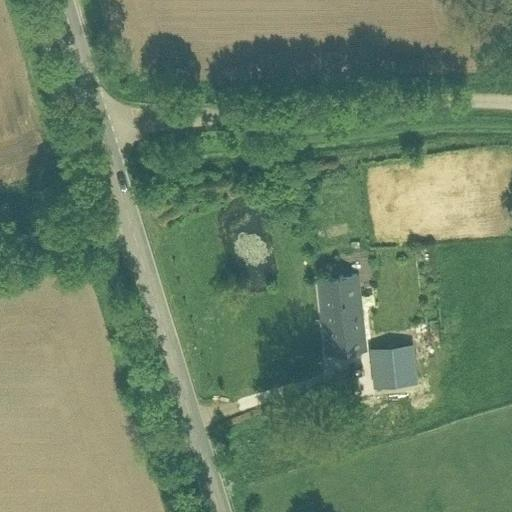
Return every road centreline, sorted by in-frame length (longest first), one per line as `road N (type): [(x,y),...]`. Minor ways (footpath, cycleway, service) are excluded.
road 1 (unclassified): [(511,99),(470,94),(100,118)]
road 2 (tertiary): [(100,118),(221,511)]
road 3 (tertiary): [(64,0),(100,118)]
